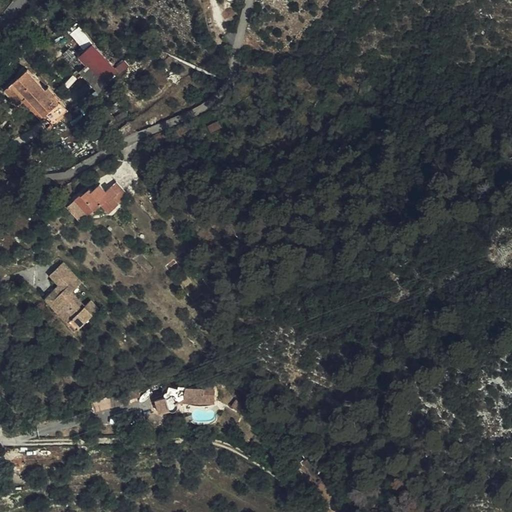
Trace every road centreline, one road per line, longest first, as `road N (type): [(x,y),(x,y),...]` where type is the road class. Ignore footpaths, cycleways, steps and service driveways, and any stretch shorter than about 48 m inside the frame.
road 1 (unclassified): [(250,0),(231,76),(216,99),(70,173),(0,190)]
road 2 (track): [(0,440),(167,433),(220,444),(307,511)]
